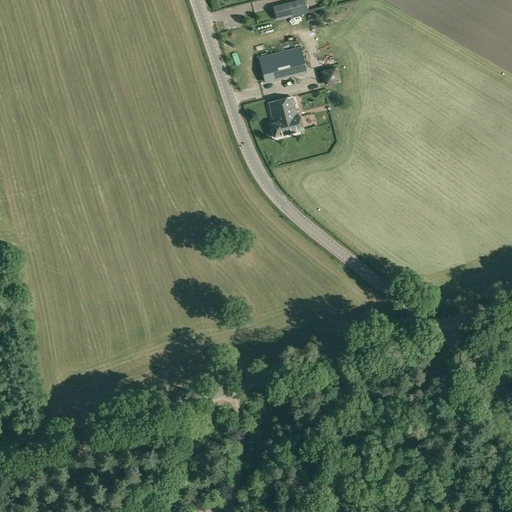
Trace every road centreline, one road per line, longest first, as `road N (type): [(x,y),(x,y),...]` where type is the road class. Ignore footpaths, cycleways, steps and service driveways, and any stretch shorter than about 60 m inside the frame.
road 1 (unclassified): [(0,455),(432,325)]
road 2 (tertiary): [(432,325),(268,191),(242,140),(195,0)]
road 3 (track): [(250,381),(138,511)]
